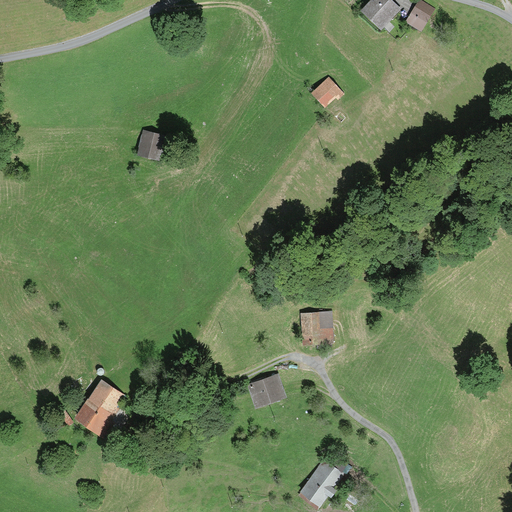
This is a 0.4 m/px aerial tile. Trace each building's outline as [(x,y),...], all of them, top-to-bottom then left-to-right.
[(387,0),(372,0),(359,11),(377,29),(399,11),(387,0)] [(422,0),(421,0),(406,21),(421,31),(436,10),(422,0)] [(330,79),(313,94),(325,107),(336,97),(340,100),(345,95),(330,79)] [(168,139),(143,132),(138,152),(157,156),(158,151),(165,152),(168,139)] [(318,314),(305,315),(307,342),(330,340),(330,328),(319,329),(318,314)] [(277,376),(251,385),(257,403),(283,394),(277,376)] [(104,384),(81,417),(103,432),(114,416),(124,423),(132,410),(121,402),(124,398),(104,384)] [(157,405),(146,406),(146,415),(158,414),(157,405)] [(325,460),(303,490),(322,504),(345,474),(325,460)]
